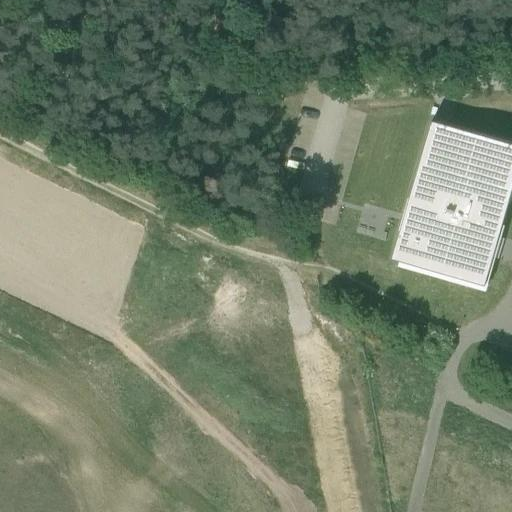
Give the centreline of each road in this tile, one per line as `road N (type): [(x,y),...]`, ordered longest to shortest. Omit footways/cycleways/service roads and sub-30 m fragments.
road 1 (track): [(284,263),(222,243),(0,131)]
road 2 (track): [(370,511),(339,379),(284,263)]
